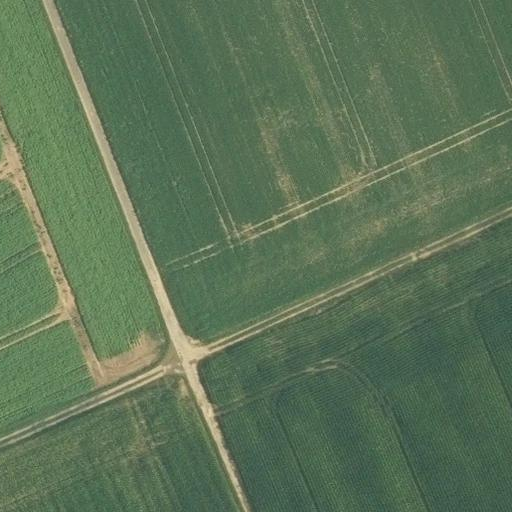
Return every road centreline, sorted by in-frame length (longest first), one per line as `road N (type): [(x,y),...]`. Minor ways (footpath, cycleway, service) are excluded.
road 1 (track): [(0,439),(511,211)]
road 2 (track): [(48,0),(252,511)]
